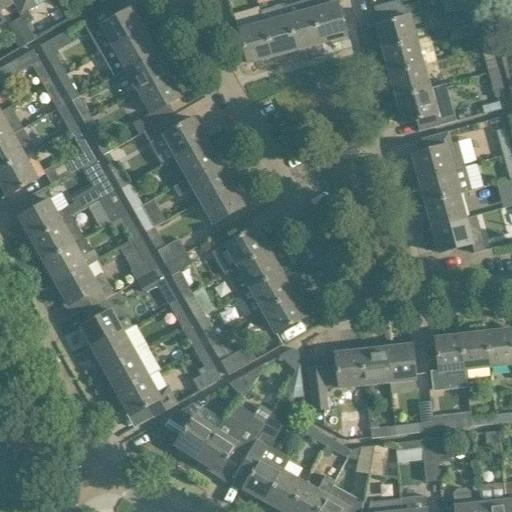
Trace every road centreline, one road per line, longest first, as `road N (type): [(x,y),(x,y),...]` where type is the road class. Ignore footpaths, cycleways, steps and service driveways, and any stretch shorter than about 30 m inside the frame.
road 1 (residential): [(511,292),(390,304),(361,302),(346,290),(180,0)]
road 2 (residential): [(117,474),(80,426),(0,278)]
